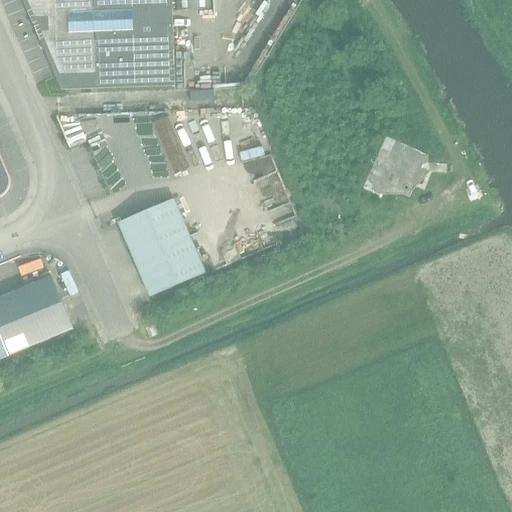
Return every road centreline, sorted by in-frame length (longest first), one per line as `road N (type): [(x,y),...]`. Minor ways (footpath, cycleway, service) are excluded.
road 1 (unclassified): [(0,51),(68,212)]
road 2 (unclassified): [(68,212),(127,341)]
